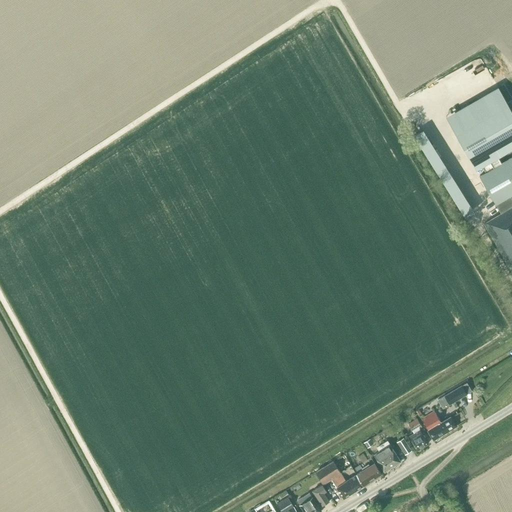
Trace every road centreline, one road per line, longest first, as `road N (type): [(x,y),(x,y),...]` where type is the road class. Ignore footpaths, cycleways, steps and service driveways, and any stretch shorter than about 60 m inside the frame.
road 1 (track): [(0,211),(335,0)]
road 2 (track): [(117,511),(0,296)]
road 3 (tertiary): [(341,511),(511,407)]
road 4 (track): [(396,104),(336,0)]
